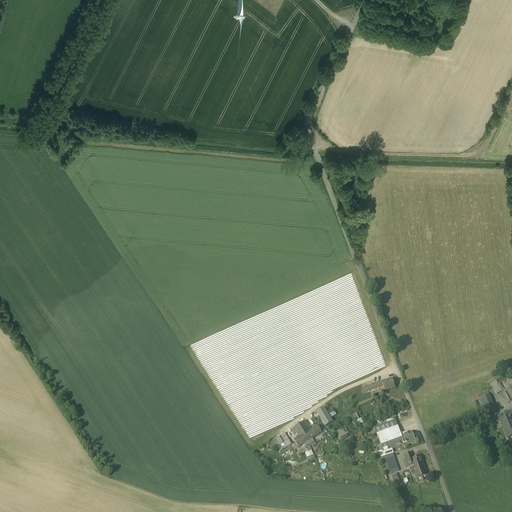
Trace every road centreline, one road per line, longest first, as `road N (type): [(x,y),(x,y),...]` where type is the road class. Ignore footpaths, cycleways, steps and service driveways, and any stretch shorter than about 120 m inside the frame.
road 1 (unclassified): [(364,0),(307,111),(309,137),(451,511)]
road 2 (track): [(309,137),(336,155),(469,159),(488,144),(511,98)]
